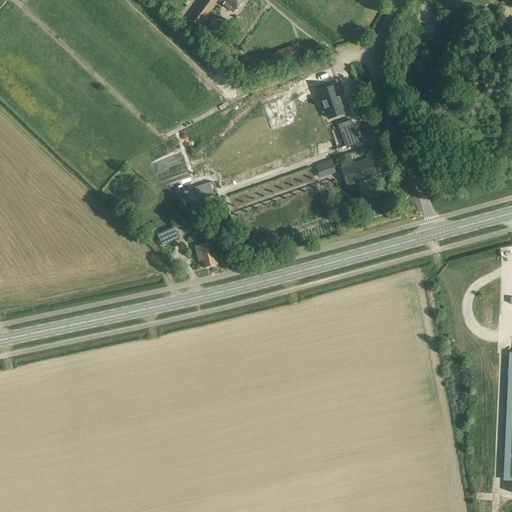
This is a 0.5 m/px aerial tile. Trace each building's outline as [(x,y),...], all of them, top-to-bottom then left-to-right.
[(203,0),(187,22),(197,29),(217,1),(233,13),(242,0),(203,0)] [(302,57),(298,44),(268,54),(272,67),(302,57)] [(336,116),(343,113),(344,113),(341,103),(341,102),(339,97),(335,87),(335,86),(334,86),(334,87),(327,89),(320,92),(319,92),(322,102),(324,109),(325,109),(328,118),(328,119),(329,118),(336,116)] [(352,125),(350,120),(338,125),(346,147),(359,143),(352,125)] [(385,157),(377,160),(380,168),(388,166),(385,157)] [(374,175),(369,160),(342,169),(347,185),(374,175)] [(347,201),(336,205),(342,224),(354,220),(347,201)] [(162,246),(179,238),(174,227),(157,234),(162,246)] [(202,261),(204,268),(217,264),(212,243),(195,247),(199,261),(202,261)]
